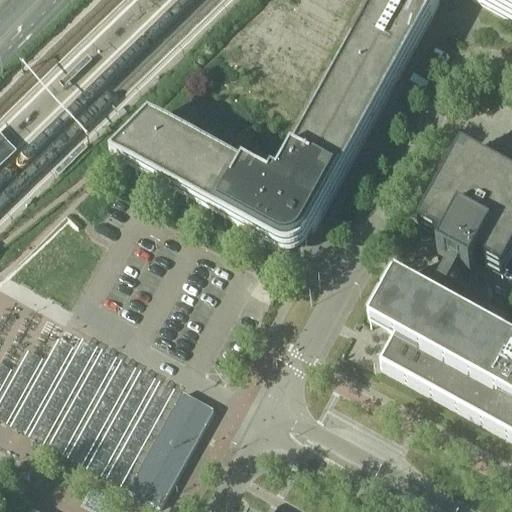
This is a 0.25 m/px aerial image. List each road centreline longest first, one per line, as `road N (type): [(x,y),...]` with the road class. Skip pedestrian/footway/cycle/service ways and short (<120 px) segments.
road 1 (unclassified): [(267,421),(464,48),(511,71)]
road 2 (tertiary): [(461,511),(315,431),(267,421)]
road 3 (unknown): [(360,245),(471,306),(511,314)]
road 4 (tertiary): [(267,421),(302,456),(404,511)]
